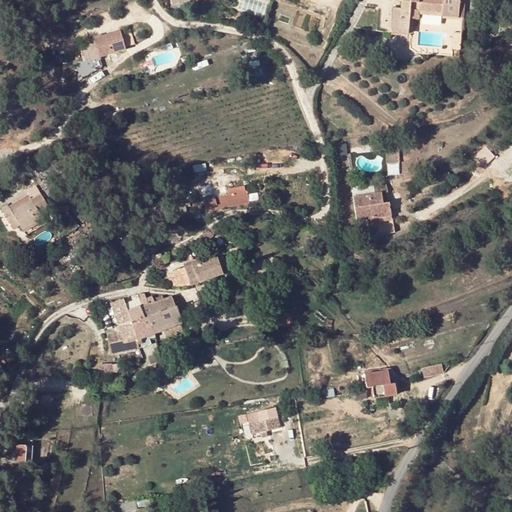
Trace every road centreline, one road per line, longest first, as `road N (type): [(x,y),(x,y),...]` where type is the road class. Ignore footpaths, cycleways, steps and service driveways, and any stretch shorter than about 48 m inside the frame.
road 1 (residential): [(0,405),(49,317),(140,288),(151,262),(220,217),(252,210),(314,218),(326,209),(318,137),(280,48),(257,34),(178,23),(155,0)]
road 2 (unclassified): [(385,511),(428,424),(511,313)]
